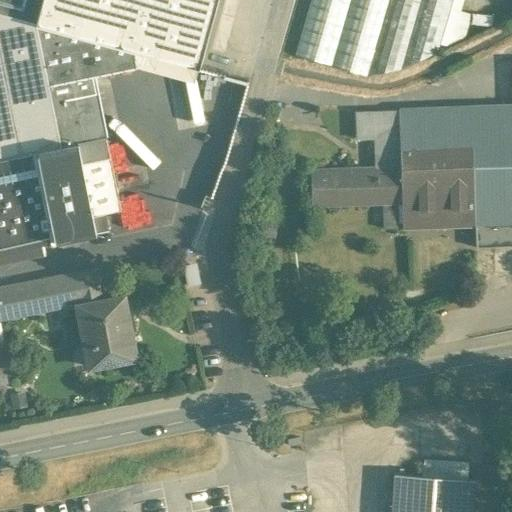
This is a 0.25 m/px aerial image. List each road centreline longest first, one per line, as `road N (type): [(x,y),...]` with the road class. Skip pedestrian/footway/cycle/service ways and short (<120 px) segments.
road 1 (residential): [(248,408),(222,253),(282,0)]
road 2 (tertiary): [(511,356),(248,408)]
road 3 (tertiary): [(248,408),(0,459)]
road 4 (unknown): [(255,128),(438,105)]
